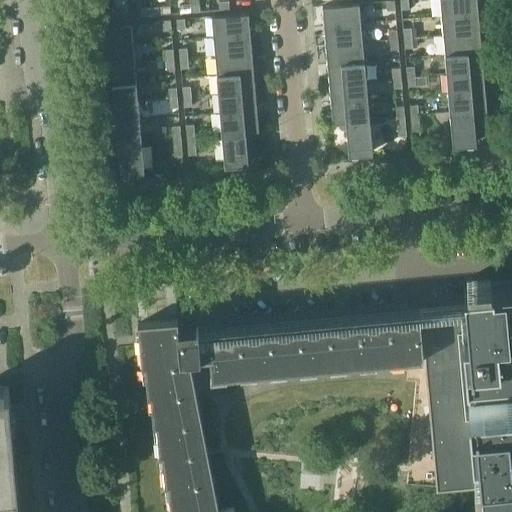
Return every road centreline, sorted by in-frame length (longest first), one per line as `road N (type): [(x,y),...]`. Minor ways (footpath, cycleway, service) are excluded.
road 1 (residential): [(74,511),(58,398),(72,339),(63,242)]
road 2 (residential): [(63,242),(52,134),(31,89),(22,0)]
road 3 (residential): [(63,242),(305,218)]
road 4 (residential): [(305,218),(285,0)]
road 5 (residential): [(305,218),(511,199)]
